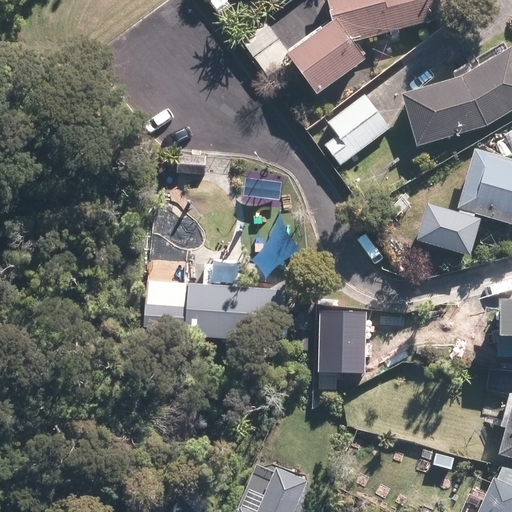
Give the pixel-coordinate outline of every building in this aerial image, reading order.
[(444,0),(330,0),(334,22),(290,54),(321,96),(373,58),(358,39),(449,20),(444,0)] [(511,48),(464,77),(408,92),(408,93),(418,148),(490,128),(511,114),(511,48)] [(361,89),(326,117),(340,134),(328,144),(347,168),(394,130),(361,89)] [(511,159),(476,149),(459,209),(486,216),(511,224),(511,159)] [(206,155),(178,155),(177,172),(206,172),(206,155)] [(485,220),(431,207),(423,239),(477,252),(485,220)] [(288,289),(189,284),(188,308),(149,306),(148,335),(285,342),(288,289)] [(500,427),(504,428),(498,455),(511,458),(511,396),(507,395),(500,427)] [(511,511),(511,460),(510,460),(506,468),(502,466),(478,511),(511,511)] [(299,511),(306,497),(264,477),(247,511),(299,511)] [(208,511),(179,496),(170,511),(208,511)]
